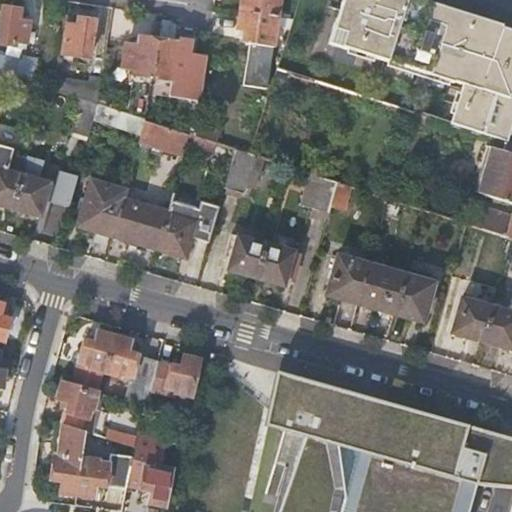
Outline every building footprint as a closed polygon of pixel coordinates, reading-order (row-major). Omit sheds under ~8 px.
[(240,0),(239,11),(278,17),(280,0),(240,0)] [(451,126),(505,143),(511,121),(511,32),(408,0),(339,0),(325,46),(464,89),(451,126)] [(19,9),(2,7),(0,17),(0,44),(25,48),(29,23),(17,21),(19,9)] [(268,88),(278,17),(239,11),(236,32),(248,34),(246,45),(250,45),(245,85),(268,88)] [(67,17),(66,25),(76,26),(77,18),(67,17)] [(76,26),(66,25),(62,54),(90,58),(95,21),(77,18),(76,26)] [(133,74),(152,77),(157,39),(138,37),(137,45),(124,44),(121,68),(133,69),(133,74)] [(157,39),(152,77),(172,79),(172,75),(184,76),(187,52),(176,50),(177,41),(157,39)] [(10,59),(0,55),(0,71),(5,73),(10,59)] [(39,59),(20,56),(17,74),(36,77),(39,59)] [(214,75),(209,94),(227,98),(231,79),(214,75)] [(54,89),(75,96),(97,104),(101,77),(89,76),(88,82),(55,77),(54,89)] [(97,104),(75,96),(70,111),(78,113),(72,133),(88,138),(93,120),(97,104)] [(143,119),(97,104),(93,120),(139,135),(143,119)] [(182,131),(189,134),(195,136),(199,108),(185,107),(182,131)] [(139,135),(138,139),(183,154),(189,134),(182,131),(143,119),(139,135)] [(511,204),(511,145),(505,143),(503,151),(491,148),(477,194),(511,204)] [(0,204),(10,208),(20,174),(3,169),(9,150),(0,147),(0,204)] [(252,154),(233,148),(223,187),(240,192),(243,184),(252,154)] [(252,154),(243,184),(253,187),(262,156),(253,153),(252,154)] [(331,206),(338,181),(299,168),(292,194),(331,206)] [(20,174),(10,208),(39,216),(48,182),(20,174)] [(121,198),(123,189),(89,179),(76,226),(110,236),(121,198)] [(121,198),(110,236),(155,250),(166,212),(121,198)] [(166,212),(155,250),(184,259),(195,222),(166,212)] [(486,212),(481,228),(510,238),(511,238),(511,216),(510,220),(486,212)] [(226,269),(253,277),(263,243),(228,233),(222,255),(229,257),(226,269)] [(263,243),(253,277),(282,285),(286,271),(294,274),(299,253),(263,243)] [(324,294),(355,304),(367,264),(336,255),(324,294)] [(367,264),(355,304),(392,314),(403,275),(367,264)] [(403,275),(392,314),(421,323),(432,283),(403,275)] [(450,332),(481,341),(490,307),(460,299),(450,332)] [(2,305),(0,304),(0,340),(4,342),(10,320),(6,319),(0,317),(0,313),(1,310),(2,305)] [(511,313),(490,307),(481,341),(511,350),(511,348),(511,313)] [(70,385),(98,393),(103,373),(114,336),(98,331),(96,336),(94,344),(87,342),(83,341),(70,385)] [(89,334),(87,342),(94,344),(96,336),(89,334)] [(114,336),(103,373),(119,377),(120,375),(131,378),(130,382),(151,389),(158,363),(158,362),(134,355),(127,353),(129,345),(130,341),(114,336)] [(136,348),(129,345),(127,353),(134,355),(136,348)] [(150,392),(190,401),(199,360),(184,356),(182,361),(180,368),(173,366),(158,363),(151,389),(150,392)] [(174,359),(173,366),(180,368),(182,361),(174,359)] [(511,439),(275,372),(264,426),(304,438),(292,470),(278,511),(469,511),(477,486),(507,488),(511,488),(511,439)] [(85,432),(100,436),(104,424),(101,418),(89,415),(90,409),(93,409),(98,393),(70,385),(61,382),(56,399),(60,400),(68,402),(66,409),(62,425),(85,432)] [(58,407),(66,409),(68,402),(60,400),(58,407)] [(60,494),(77,496),(82,458),(85,432),(62,425),(58,424),(51,480),(54,481),(62,482),(61,489),(60,494)] [(103,487),(126,489),(132,462),(133,458),(111,455),(109,464),(98,463),(98,460),(82,458),(77,496),(94,498),(94,495),(96,486),(103,487)] [(132,462),(126,489),(142,492),(150,493),(150,502),(149,505),(165,507),(171,468),(154,466),(154,468),(143,467),(143,464),(132,462)] [(53,489),(61,489),(62,482),(54,481),(53,489)] [(102,496),(103,487),(96,486),(94,495),(102,496)] [(141,501),(150,502),(150,493),(142,492),(141,501)]
